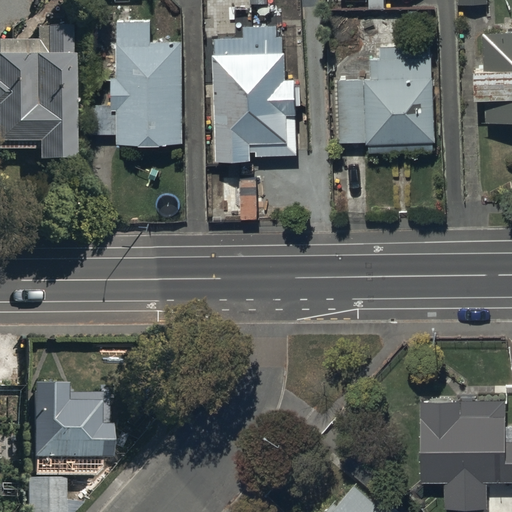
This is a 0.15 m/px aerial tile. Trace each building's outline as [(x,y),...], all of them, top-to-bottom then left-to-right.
[(182,143),(180,41),(150,41),(150,21),(114,22),(115,78),(109,78),(110,105),(86,106),(87,137),(115,137),(115,145),(182,143)] [(243,38),(212,39),(216,162),(247,161),(247,153),(254,153),(254,155),(295,154),(293,105),(298,105),(297,85),(294,86),(294,79),(283,80),(283,51),(287,51),(287,36),(278,36),(278,27),(243,28),(243,38)] [(70,165),(68,28),(35,28),(35,43),(0,43),(0,154),(36,154),(36,165),(70,165)] [(511,31),(482,33),(483,70),(473,70),(474,101),(485,101),(485,122),(511,121),(511,31)] [(427,46),(377,47),(378,59),(370,59),(370,79),(335,80),(337,143),(364,142),(364,147),(371,147),(371,151),(430,150),(427,46)] [(20,393),(0,392),(0,425),(19,426),(20,393)] [(26,392),(27,511),(64,511),(64,465),(107,465),(107,435),(104,435),(103,403),(62,404),(62,392),(26,392)] [(486,510),(486,487),(511,486),(511,430),(506,430),(506,404),(420,405),(421,487),(445,487),(445,510),(486,510)] [(347,471),(377,497),(391,481),(361,455),(347,471)] [(332,511),(380,511),(354,488),(332,511)]
